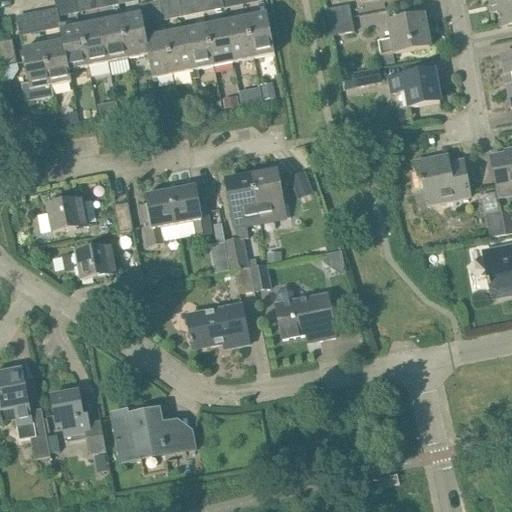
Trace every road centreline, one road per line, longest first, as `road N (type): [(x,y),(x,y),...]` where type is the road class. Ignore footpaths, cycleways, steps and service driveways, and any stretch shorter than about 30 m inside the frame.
road 1 (residential): [(418,362),(231,397),(183,383),(32,285)]
road 2 (residential): [(0,191),(280,146)]
road 3 (residential): [(451,135),(476,113),(455,0)]
